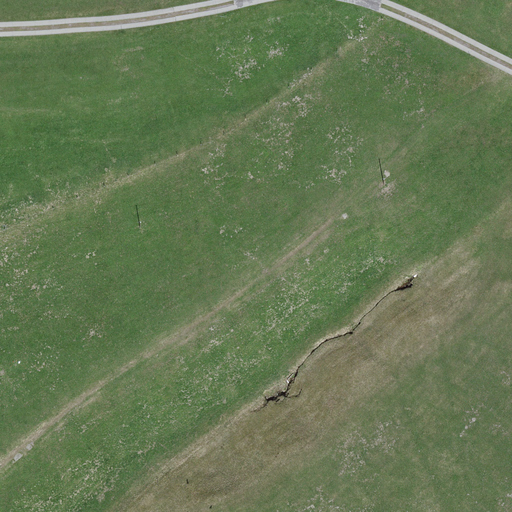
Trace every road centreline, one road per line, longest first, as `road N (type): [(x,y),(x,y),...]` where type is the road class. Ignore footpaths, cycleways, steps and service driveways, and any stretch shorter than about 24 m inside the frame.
road 1 (track): [(279,0),(107,24),(0,28)]
road 2 (track): [(511,72),(365,0)]
